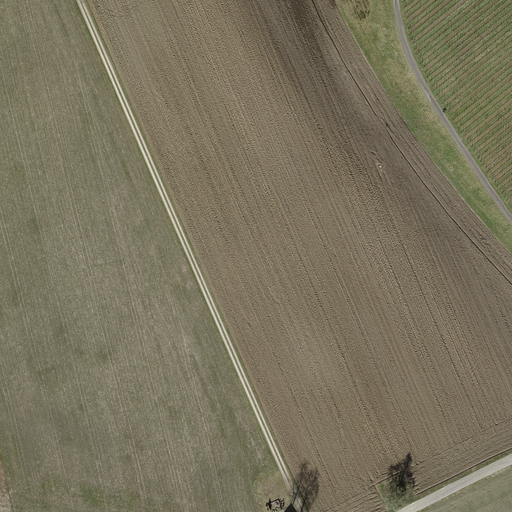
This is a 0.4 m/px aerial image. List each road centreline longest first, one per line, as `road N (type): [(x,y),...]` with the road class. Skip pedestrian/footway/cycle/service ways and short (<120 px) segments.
road 1 (track): [(303,511),(81,0)]
road 2 (track): [(511,219),(421,77),(399,0)]
